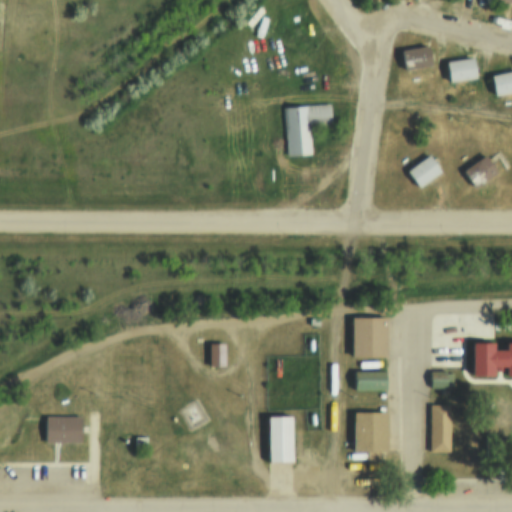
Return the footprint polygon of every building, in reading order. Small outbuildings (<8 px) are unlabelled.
[(398,48),(423,43),(427,64),(403,69),(398,48)] [(442,62),(469,56),(473,77),(446,82),(442,62)] [(487,75),(511,70),(511,91),(491,95),(487,75)] [(280,104),(326,101),(328,124),(307,125),(309,151),(283,152),(280,104)] [(458,168),(482,151),(495,169),(472,186),(458,168)] [(404,170),(425,154),(437,170),(416,186),(404,170)] [(349,318),(383,318),(382,358),(349,358),(349,318)] [(205,342),(222,342),(222,367),(205,366),(205,342)] [(467,342),(489,343),(489,351),(501,351),(501,343),(511,343),(511,379),(501,379),(501,370),(488,369),(488,379),(467,378),(467,342)] [(444,368),(451,368),(451,384),(444,384),(444,387),(427,387),(427,365),(444,365),(444,368)] [(351,366),(382,367),(382,390),(351,389),(351,366)] [(427,401),(447,402),(447,449),(426,449),(427,401)] [(350,410),(383,411),(382,452),(350,451),(350,410)] [(77,416),(77,442),(42,441),(42,416),(77,416)] [(263,417),(287,416),(288,461),(264,462),(263,417)] [(511,434),(511,455),(485,455),(485,434),(511,434)]
